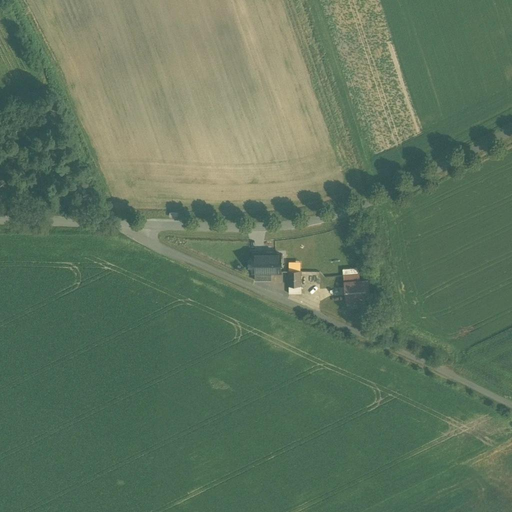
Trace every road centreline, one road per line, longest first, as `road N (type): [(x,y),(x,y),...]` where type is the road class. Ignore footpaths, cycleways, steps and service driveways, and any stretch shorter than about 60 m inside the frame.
road 1 (unclassified): [(129,225),(152,244),(511,409)]
road 2 (unclassified): [(511,132),(389,194),(306,222),(129,225)]
road 3 (unclassified): [(129,225),(0,221)]
